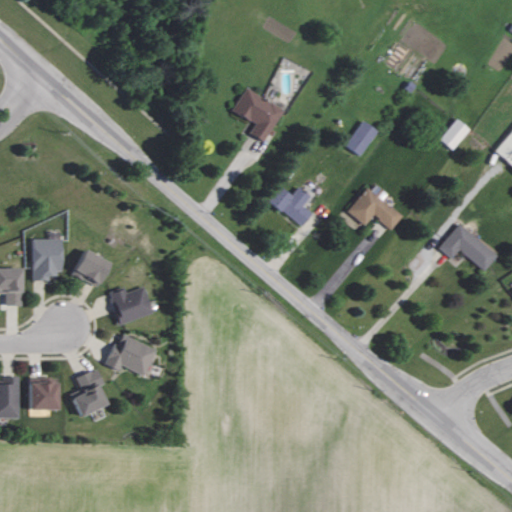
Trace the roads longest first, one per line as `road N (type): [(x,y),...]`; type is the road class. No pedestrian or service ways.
road 1 (tertiary): [(0,39),(511,477)]
road 2 (residential): [(31,67),(0,100),(6,125),(47,80)]
